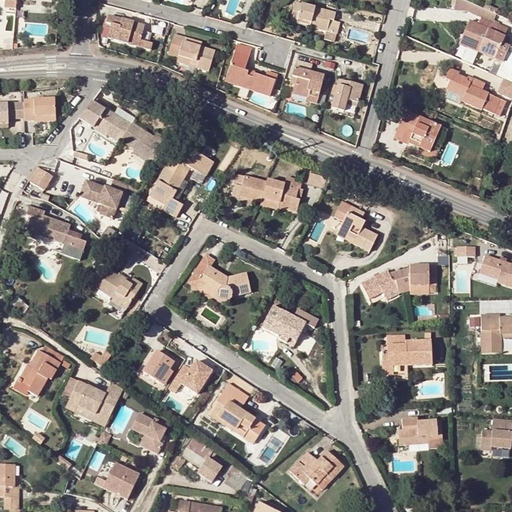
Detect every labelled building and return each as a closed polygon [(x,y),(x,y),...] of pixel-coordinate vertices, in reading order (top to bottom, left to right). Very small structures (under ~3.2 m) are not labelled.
[(5,0),(5,9),(15,9),(15,0),(5,0)] [(455,0),(453,11),(467,12),(480,18),(481,17),(493,22),(496,15),(487,11),(482,9),(461,0),(455,0)] [(294,3),(291,15),(298,17),(297,21),(309,24),(308,28),(326,32),(324,40),(335,43),(340,24),(333,22),(335,13),(294,3)] [(489,6),(487,11),(495,14),(497,9),(489,6)] [(298,17),(291,15),(289,23),(308,28),(309,24),(297,21),(298,17)] [(138,47),(140,41),(142,31),(143,27),(108,17),(106,24),(111,26),(107,39),(138,47)] [(468,21),(461,40),(477,47),(475,51),(494,59),(502,63),(509,47),(500,44),(499,47),(491,43),(495,34),(503,37),(507,28),(481,17),(480,18),(478,25),(468,21)] [(142,31),(140,41),(138,47),(150,50),(151,44),(148,43),(151,33),(142,31)] [(174,58),(180,37),(173,35),(167,56),(174,58)] [(201,43),(180,37),(174,58),(177,59),(183,42),(200,47),(201,43)] [(477,47),(461,40),(458,44),(475,51),(477,47)] [(183,42),(177,59),(176,63),(208,72),(214,51),(200,47),(183,42)] [(243,72),(245,66),(251,49),(236,45),(224,82),(269,97),(274,82),(277,76),(266,72),(264,79),(253,75),(243,72)] [(494,59),(487,74),(504,81),(511,84),(511,45),(510,45),(509,47),(502,63),(494,59)] [(296,62),(292,77),(296,78),(294,86),(292,94),(307,99),(306,102),(316,105),(323,77),(310,73),(312,66),(296,62)] [(255,69),(245,66),(243,72),(253,75),(255,69)] [(465,83),(466,81),(458,77),(459,74),(448,70),(445,80),(449,81),(445,91),(447,92),(446,96),(480,111),(481,109),(493,114),(495,109),(499,100),(481,92),(484,85),(471,80),(470,82),(469,84),(465,83)] [(511,84),(504,81),(501,88),(511,91),(511,84)] [(343,88),(337,86),(331,109),(343,112),(345,105),(346,100),(357,103),(361,86),(345,82),(343,88)] [(109,91),(108,95),(113,97),(113,99),(122,102),(124,96),(109,91)] [(250,91),(247,99),(267,106),(270,98),(250,91)] [(406,101),(387,92),(384,105),(401,112),(406,101)] [(105,108),(91,99),(77,118),(92,128),(94,125),(106,134),(104,136),(117,144),(118,142),(128,127),(104,110),(105,108)] [(23,119),(23,122),(34,121),(34,118),(54,117),(54,100),(32,101),(33,105),(23,105),(23,119)] [(355,108),(357,103),(346,100),(345,105),(355,108)] [(23,103),(0,104),(0,124),(7,124),(7,120),(23,119),(23,105),(23,103)] [(392,139),(399,142),(405,128),(413,131),(418,118),(404,112),(392,139)] [(407,146),(407,144),(409,140),(420,145),(418,148),(429,153),(440,127),(418,118),(413,131),(405,128),(399,142),(407,146)] [(94,125),(92,128),(91,129),(103,138),(104,136),(106,134),(94,125)] [(129,125),(128,127),(118,142),(133,152),(147,161),(158,145),(129,125)] [(194,129),(188,126),(183,137),(190,140),(194,129)] [(409,140),(407,144),(418,148),(420,145),(409,140)] [(151,168),(163,147),(158,145),(147,161),(133,152),(131,155),(151,168)] [(189,168),(204,177),(212,162),(185,147),(177,161),(170,157),(148,196),(164,206),(161,210),(175,218),(182,206),(171,200),(189,168)] [(40,161),(31,175),(46,184),(55,170),(40,161)] [(309,175),(307,182),(321,186),(323,180),(329,182),(331,178),(310,170),(310,171),(300,169),(299,173),(309,175)] [(243,177),(236,175),(233,185),(241,186),(243,177)] [(241,186),(233,185),(230,198),(238,200),(239,197),(252,201),(260,203),(261,199),(279,203),(278,208),(296,212),(299,200),(295,199),(297,188),(299,189),(301,180),(286,176),(284,184),(266,179),(265,182),(243,177),(241,186)] [(202,191),(209,196),(218,181),(211,177),(202,191)] [(127,184),(111,179),(108,188),(106,192),(102,190),(103,187),(85,180),(82,190),(94,194),(92,201),(102,204),(99,214),(111,218),(120,193),(123,194),(125,188),(127,184)] [(127,184),(125,188),(138,192),(140,188),(127,184)] [(348,189),(344,197),(367,208),(372,199),(362,194),(348,189)] [(94,194),(82,190),(79,196),(92,201),(94,194)] [(42,193),(40,198),(48,201),(50,195),(42,193)] [(239,197),(238,200),(237,202),(251,206),(252,201),(239,197)] [(277,210),(278,208),(279,203),(261,199),(260,203),(259,205),(277,210)] [(342,222),(337,230),(347,235),(348,232),(357,236),(361,227),(364,222),(360,219),(363,212),(350,205),(341,201),(333,218),(342,222)] [(67,232),(70,225),(41,214),(42,210),(29,205),(25,214),(30,216),(24,236),(35,240),(37,235),(62,245),(59,254),(79,261),(85,244),(78,241),(80,237),(67,232)] [(421,224),(428,227),(429,225),(431,226),(433,222),(423,218),(421,224)] [(107,227),(99,238),(108,244),(111,240),(115,233),(116,232),(107,227)] [(353,244),(368,252),(377,235),(361,227),(357,236),(353,244)] [(335,235),(353,244),(357,236),(348,232),(347,235),(337,230),(335,235)] [(111,240),(108,244),(118,250),(125,239),(115,233),(111,240)] [(136,246),(125,239),(118,250),(128,257),(136,246)] [(474,248),(456,248),(456,258),(474,258),(474,248)] [(511,263),(485,254),(479,272),(497,279),(496,282),(511,287),(511,263)] [(205,255),(197,266),(204,271),(208,266),(211,268),(215,261),(205,255)] [(91,264),(83,273),(88,277),(95,267),(91,264)] [(428,286),(427,265),(408,265),(408,268),(388,273),(386,270),(360,284),(368,300),(381,293),(383,296),(395,290),(409,286),(428,286)] [(194,287),(219,304),(220,302),(224,303),(227,302),(231,299),(231,296),(249,293),(245,273),(226,278),(211,268),(208,266),(204,271),(197,266),(187,283),(194,287)] [(117,275),(106,268),(94,287),(111,298),(109,300),(124,310),(142,284),(132,277),(130,281),(128,283),(122,279),(120,281),(115,278),(117,275)] [(119,273),(117,275),(115,278),(120,281),(122,279),(128,283),(130,281),(119,273)] [(428,291),(428,286),(409,286),(395,290),(383,296),(385,300),(396,295),(408,291),(411,291),(428,291)] [(194,287),(190,293),(216,309),(219,304),(194,287)] [(17,298),(11,305),(22,314),(28,307),(17,298)] [(317,320),(296,308),(292,316),(272,305),(261,327),(277,336),(279,332),(296,341),(306,323),(313,327),(317,320)] [(51,313),(46,319),(51,323),(56,317),(51,313)] [(480,323),(481,354),(499,354),(499,339),(499,335),(511,334),(511,317),(498,318),(498,314),(480,315),(480,317),(480,323)] [(279,332),(277,336),(294,344),(296,341),(279,332)] [(385,353),(380,354),(380,367),(391,367),(406,366),(431,366),(429,333),(424,333),(424,341),(404,342),(404,344),(386,345),(385,345),(385,353)] [(386,336),(386,345),(404,344),(404,342),(403,336),(386,336)] [(50,379),(63,357),(44,346),(40,352),(37,350),(28,365),(27,364),(16,381),(20,383),(21,382),(29,388),(27,391),(36,397),(48,378),(50,379)] [(90,359),(103,369),(111,355),(104,350),(100,356),(94,352),(90,359)] [(155,350),(142,372),(160,384),(169,370),(173,362),(155,350)] [(120,356),(112,369),(120,373),(128,361),(120,356)] [(183,365),(174,379),(180,383),(196,394),(211,371),(195,361),(189,369),(183,365)] [(391,367),(380,367),(381,376),(391,376),(391,367)] [(169,370),(160,384),(164,387),(173,373),(169,370)] [(108,419),(123,389),(112,381),(106,393),(79,379),(70,374),(59,394),(68,399),(108,419)] [(180,383),(174,379),(169,386),(175,391),(180,383)] [(209,412),(217,417),(219,414),(230,422),(228,426),(226,428),(241,438),(247,430),(257,436),(264,425),(228,402),(232,397),(242,404),(248,396),(228,383),(209,412)] [(64,405),(105,425),(108,419),(68,399),(64,405)] [(436,407),(436,416),(446,415),(445,407),(436,407)] [(153,420),(139,413),(131,428),(145,435),(140,445),(157,453),(163,443),(160,441),(166,429),(159,426),(161,421),(154,417),(153,420)] [(219,414),(217,417),(216,418),(228,426),(230,422),(219,414)] [(396,428),(397,437),(416,435),(417,441),(425,441),(441,439),(440,429),(435,429),(434,420),(416,421),(416,418),(400,419),(401,428),(396,428)] [(511,420),(492,419),(491,428),(511,431),(511,430),(511,420)] [(511,431),(491,428),(491,431),(480,430),(479,444),(489,446),(489,447),(509,449),(509,446),(511,446),(511,431)] [(166,429),(160,441),(163,443),(169,431),(166,429)] [(247,430),(241,438),(251,444),(257,436),(247,430)] [(102,431),(97,442),(104,446),(110,434),(102,431)] [(133,431),(129,440),(138,445),(142,436),(133,431)] [(416,435),(397,437),(398,446),(425,444),(426,450),(442,449),(441,439),(425,441),(417,441),(416,435)] [(212,451),(194,439),(183,455),(201,467),(207,458),(209,455),(212,456),(215,453),(212,451)] [(302,473),(309,479),(316,486),(325,475),(331,480),(343,466),(326,450),(316,461),(306,452),(289,471),(297,479),(302,473)] [(59,456),(56,463),(67,471),(71,465),(59,456)] [(222,468),(207,458),(201,467),(197,473),(212,482),(218,474),(222,468)] [(140,473),(116,461),(104,486),(127,498),(140,473)] [(218,474),(225,479),(232,467),(225,462),(222,468),(218,474)] [(0,498),(8,498),(23,498),(22,489),(17,489),(17,466),(0,466),(0,498)] [(225,479),(224,480),(240,490),(248,478),(232,467),(225,479)] [(303,485),(309,479),(302,473),(297,479),(303,485)] [(325,475),(316,486),(321,490),(331,480),(325,475)] [(250,488),(248,493),(254,496),(256,490),(250,488)] [(8,498),(8,511),(9,511),(20,510),(23,511),(23,498),(8,498)] [(171,504),(170,511),(221,511),(222,508),(179,502),(179,506),(171,504)] [(276,511),(258,503),(253,511),(276,511)]
